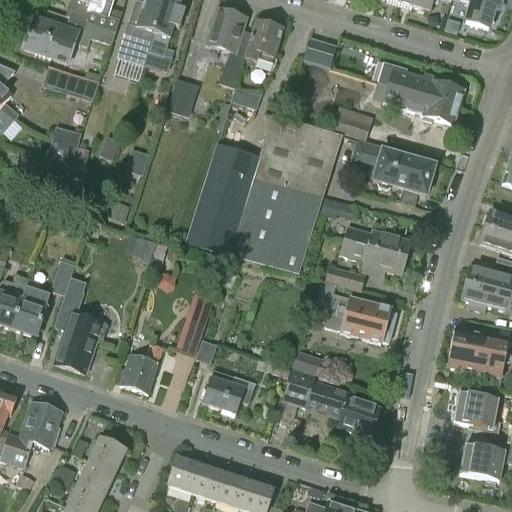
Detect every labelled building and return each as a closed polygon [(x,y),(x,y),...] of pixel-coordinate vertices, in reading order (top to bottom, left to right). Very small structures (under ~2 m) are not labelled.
[(66,20),(83,26),(114,36),(121,16),(108,12),(112,0),(71,0),(72,0),(66,20)] [(134,7),(117,62),(141,70),(146,55),(162,1),(157,0),(143,0),(141,10),(134,7)] [(399,0),(398,7),(429,16),(433,0),(399,0)] [(451,0),(451,1),(469,6),(464,26),(486,33),(489,24),(492,25),(495,14),(497,15),(500,3),(489,0),(451,0)] [(162,1),(146,55),(162,60),(167,41),(168,42),(172,29),(178,30),(183,14),(177,12),(179,6),(162,1)] [(233,91),(243,62),(250,38),(242,36),(246,22),(215,13),(204,49),(229,57),(226,66),(225,66),(218,87),(233,92),(233,91)] [(114,36),(83,26),(80,36),(33,20),(22,51),(66,66),(73,46),(85,50),(88,41),(110,48),(114,36)] [(254,25),(250,38),(243,62),(273,71),(275,62),(273,62),(281,33),(254,25)] [(301,65),(328,73),(335,50),(308,42),(301,65)] [(382,67),(376,87),(457,112),(462,95),(430,85),(430,86),(403,78),(404,75),(405,75),(405,74),(382,67)] [(0,114),(12,125),(17,119),(3,108),(10,100),(0,91),(14,75),(0,68),(0,114)] [(47,71),(41,90),(79,102),(85,83),(47,71)] [(194,90),(184,87),(176,84),(167,115),(185,120),(194,90)] [(233,91),(233,92),(229,105),(254,113),(259,99),(233,91)] [(457,112),(386,91),(381,107),(420,119),(422,120),(420,124),(430,127),(431,123),(452,129),(457,112)] [(12,125),(0,114),(0,136),(1,138),(12,125)] [(335,118),(330,133),(342,137),(364,145),(369,130),(335,118)] [(258,161),(226,259),(266,270),(277,273),(296,279),(340,140),(271,119),(258,161)] [(54,131),(50,146),(76,153),(80,138),(54,131)] [(116,160),(117,141),(105,141),(104,159),(116,160)] [(374,175),(371,185),(402,194),(417,198),(424,200),(433,169),(381,154),(382,152),(356,145),(350,168),(374,175)] [(76,153),(50,146),(46,161),(71,169),(76,153)] [(225,263),(226,259),(258,161),(216,147),(185,246),(220,257),(219,261),(225,263)] [(132,153),(125,175),(143,180),(149,159),(132,153)] [(511,155),(510,155),(500,187),(511,191),(511,155)] [(26,178),(66,189),(71,170),(32,159),(26,178)] [(31,196),(57,203),(61,189),(34,182),(31,196)] [(402,194),(400,199),(415,204),(417,198),(402,194)] [(322,202),(318,218),(335,222),(339,206),(322,202)] [(112,206),(107,222),(122,227),(128,211),(112,206)] [(511,222),(488,214),(483,231),(511,240),(511,222)] [(511,240),(483,231),(477,248),(511,258),(511,240)] [(346,232),(342,244),(404,263),(409,247),(370,236),(370,238),(346,232)] [(147,242),(130,236),(124,256),(140,261),(147,242)] [(404,263),(342,244),(338,259),(362,266),(359,274),(373,278),(375,272),(400,279),(404,263)] [(60,267),(50,297),(65,302),(71,283),(75,272),(60,267)] [(328,269),(324,286),(334,288),(356,294),(361,278),(328,269)] [(264,277),(275,280),(277,273),(266,270),(264,277)] [(511,282),(468,271),(464,288),(511,300),(511,282)] [(0,329),(14,334),(29,291),(31,282),(19,278),(17,282),(15,286),(5,282),(0,290),(0,289),(0,329)] [(64,336),(53,368),(84,378),(94,346),(100,348),(107,328),(77,318),(86,288),(71,283),(65,302),(54,332),(64,336)] [(334,288),(324,286),(320,285),(312,313),(326,317),(323,331),(339,335),(338,337),(379,348),(379,345),(387,347),(395,318),(387,316),(388,312),(347,302),(331,298),(334,288)] [(511,300),(464,288),(459,304),(505,316),(511,317),(511,300)] [(29,291),(14,334),(35,341),(40,324),(44,325),(46,317),(45,316),(51,298),(29,291)] [(177,354),(193,360),(214,300),(199,295),(177,354)] [(486,393),(497,395),(507,344),(452,333),(445,371),(488,380),(486,393)] [(193,364),(208,369),(214,350),(200,345),(193,364)] [(118,390),(147,399),(161,352),(149,349),(144,364),(128,359),(118,390)] [(297,357),(293,372),(316,379),(321,365),(297,357)] [(255,372),(286,382),(290,373),(258,362),(255,372)] [(200,408),(234,419),(239,406),(246,408),(250,396),(229,389),(231,381),(211,375),(209,383),(208,383),(200,408)] [(312,387),(313,383),(289,375),(280,405),(338,423),(335,431),(354,437),(351,446),(366,450),(368,443),(368,442),(378,412),(345,402),(347,398),(312,387)] [(0,397),(0,433),(6,419),(9,420),(15,402),(0,397)] [(457,397),(451,426),(491,434),(496,404),(457,397)] [(0,458),(0,464),(23,471),(30,448),(47,453),(49,449),(53,451),(56,440),(52,438),(59,416),(30,407),(19,443),(6,439),(0,458)] [(97,442),(86,465),(114,478),(125,455),(97,442)] [(69,458),(78,462),(85,447),(76,443),(69,458)] [(511,467),(511,447),(504,446),(489,444),(487,454),(463,449),(458,478),(497,486),(501,466),(511,467)] [(166,491),(190,499),(199,470),(175,462),(166,491)] [(86,465),(76,488),(103,500),(114,478),(86,465)] [(58,470),(54,479),(69,485),(73,477),(58,470)] [(190,499),(214,507),(223,478),(199,470),(190,499)] [(214,507),(230,511),(238,511),(247,486),(223,478),(214,507)] [(69,485),(54,479),(50,487),(65,494),(69,485)] [(247,486),(238,511),(265,511),(272,494),(247,486)] [(76,488),(65,510),(68,511),(97,511),(103,500),(76,488)] [(175,511),(185,511),(187,506),(178,503),(175,511)]
